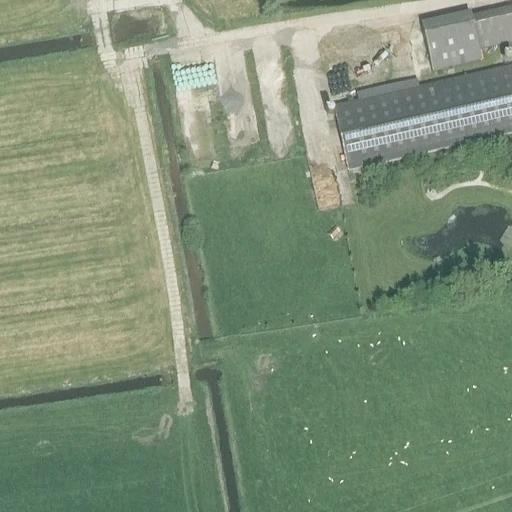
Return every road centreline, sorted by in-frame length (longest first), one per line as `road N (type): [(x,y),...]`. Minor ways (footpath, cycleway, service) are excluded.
road 1 (track): [(188,413),(128,54)]
road 2 (track): [(97,0),(106,58),(296,25)]
